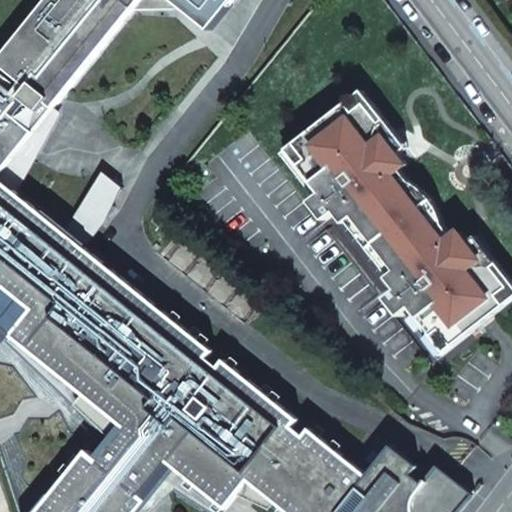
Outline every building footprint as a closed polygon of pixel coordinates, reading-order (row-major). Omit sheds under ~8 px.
[(143,0),(176,0),(184,6),(213,30),(238,0),(50,0),(0,62),(9,69),(0,78),(0,160),(8,166),(36,131),(137,8),(143,0)] [(181,10),(184,6),(176,0),(143,0),(137,8),(140,11),(181,10)] [(365,91),(290,149),(324,193),(313,201),(328,220),(339,211),(398,289),(387,297),(402,316),(413,307),(447,351),(511,301),(511,279),(491,252),(482,259),(470,243),(461,232),(455,237),(446,225),(444,217),(441,211),(438,205),(433,199),(428,193),(422,187),(412,181),(403,170),(409,165),(401,154),(388,138),(397,131),(365,91)] [(397,131),(388,138),(401,154),(410,148),(397,131)] [(0,316),(140,424),(108,460),(159,500),(186,466),(242,511),(264,481),(301,511),(338,511),(372,472),(0,183),(0,316)] [(478,236),(470,243),(482,259),(491,252),(478,236)] [(462,511),(476,496),(446,472),(433,488),(419,476),(425,468),(402,450),(352,511),(462,511)] [(53,511),(150,511),(159,500),(108,460),(101,453),(53,511)]
